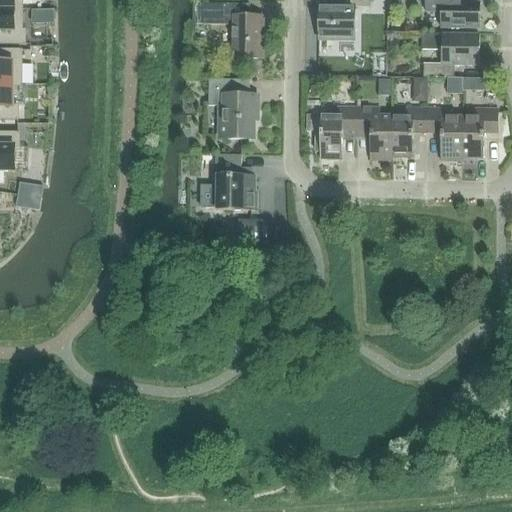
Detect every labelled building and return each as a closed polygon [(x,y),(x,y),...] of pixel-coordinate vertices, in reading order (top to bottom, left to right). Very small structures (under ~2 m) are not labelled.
[(0,0),(0,10),(22,10),(22,0),(0,0)] [(319,41),(354,41),(355,8),(370,8),(369,0),(344,0),(345,8),(319,7),(319,41)] [(425,0),(425,13),(441,13),(440,29),(480,29),(480,4),(461,4),(461,0),(425,0)] [(202,26),(233,26),(233,60),(263,60),(264,18),(250,18),(250,6),(203,5),(202,26)] [(0,10),(0,32),(0,45),(26,45),(26,31),(22,31),(22,10),(0,10)] [(423,78),(454,79),(454,67),(479,67),(479,36),(422,35),(421,51),(441,51),(441,65),(423,65),(423,78)] [(0,85),(13,86),(13,87),(22,87),(22,51),(0,51),(0,85)] [(222,141),(254,141),(255,122),(258,122),(258,112),(255,112),(255,97),(250,97),(250,81),(209,81),(209,107),(223,107),(222,141)] [(0,85),(0,120),(18,121),(18,107),(13,107),(13,87),(13,86),(0,85)] [(342,133),(356,133),(356,109),(333,109),(333,117),(320,117),(320,133),(316,133),(316,153),(320,154),(320,161),(342,161),(342,133)] [(392,161),(392,159),(392,117),(380,117),(380,109),(356,109),(356,133),(370,133),(370,161),(392,161)] [(413,134),(427,134),(427,110),(404,110),(404,118),(392,117),(392,159),(413,159),(413,134)] [(427,110),(427,134),(441,134),(441,162),(463,162),(463,159),(463,118),(450,118),(450,110),(427,110)] [(475,118),(463,118),(463,159),(483,160),(484,135),(498,135),(498,111),(475,111),(475,118)] [(14,173),(14,148),(19,148),(19,134),(0,134),(0,172),(4,173),(14,173)] [(242,157),(216,156),(215,178),(217,178),(217,187),(202,187),(202,210),(217,210),(217,211),(257,212),(257,194),(255,194),(255,178),(251,178),(251,172),(247,172),(247,170),(242,170),(242,157)] [(408,174),(418,188),(432,178),(422,165),(408,174)] [(239,234),(239,247),(270,247),(271,222),(251,221),(251,234),(239,234)]
